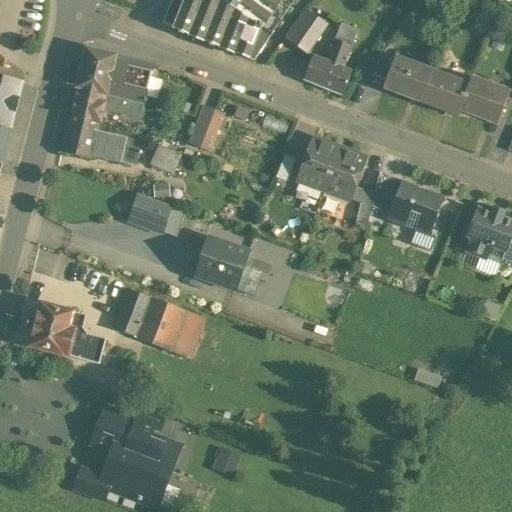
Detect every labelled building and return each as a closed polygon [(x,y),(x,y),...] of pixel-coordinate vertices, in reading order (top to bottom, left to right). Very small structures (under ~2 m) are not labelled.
[(174,0),(165,22),(175,26),(182,10),(177,8),(180,0),(174,0)] [(213,44),(232,7),(221,0),(180,0),(177,8),(182,10),(175,26),(174,29),(213,44)] [(281,20),(252,0),(221,0),(232,7),(271,35),(281,20)] [(291,7),(281,0),(252,0),(281,20),(291,7)] [(232,7),(213,44),(237,54),(237,53),(255,60),(272,35),(271,35),(232,7)] [(305,9),(285,39),(306,53),(327,24),(305,9)] [(358,30),(342,23),(335,40),(352,46),(352,45),(354,45),(358,37),(356,36),(358,30)] [(352,46),(335,40),(327,61),(343,68),(352,46)] [(154,66),(116,57),(116,56),(87,49),(78,87),(145,103),(154,66)] [(327,61),(314,56),(304,80),(342,96),(352,71),(343,68),(327,61)] [(433,71),(396,56),(384,88),(421,103),(433,71)] [(469,84),(433,71),(421,103),(458,116),(473,77),(472,77),(469,84)] [(24,82),(0,75),(0,125),(12,129),(24,82)] [(510,91),(473,77),(458,116),(459,117),(461,111),(498,125),(510,91)] [(145,103),(78,87),(71,115),(101,122),(105,104),(143,114),(145,103)] [(216,111),(205,106),(197,128),(208,132),(216,111)] [(250,112),(238,108),(235,117),(246,121),(250,112)] [(206,137),(202,148),(211,151),(225,114),(216,111),(208,132),(206,137)] [(71,115),(61,152),(92,159),(99,132),(101,122),(71,115)] [(118,120),(110,118),(108,124),(117,127),(118,120)] [(12,129),(0,125),(0,162),(2,164),(3,162),(12,129)] [(197,128),(195,133),(206,137),(208,132),(197,128)] [(128,138),(99,132),(92,159),(93,156),(122,163),(128,138)] [(206,137),(195,133),(191,144),(202,148),(206,137)] [(141,142),(128,138),(122,163),(135,166),(141,142)] [(340,149),(314,139),(298,180),(324,190),(340,149)] [(182,155),(159,145),(150,166),(173,175),(182,155)] [(366,159),(340,149),(324,190),(360,204),(364,190),(356,187),(366,159)] [(297,159),(285,155),(277,178),(288,182),(297,159)] [(211,159),(208,166),(230,174),(232,167),(211,159)] [(403,181),(380,172),(375,192),(372,207),(390,214),(403,181)] [(428,195),(417,191),(419,187),(403,181),(390,214),(388,220),(431,237),(445,197),(429,191),(428,195)] [(375,192),(364,190),(360,204),(356,225),(367,229),(372,207),(375,192)] [(171,207),(140,196),(131,222),(162,233),(171,207)] [(492,213),(478,208),(467,238),(470,239),(465,252),(487,260),(487,259),(501,264),(502,261),(505,252),(507,253),(511,239),(511,220),(503,217),(506,212),(494,208),(492,213)] [(248,253),(210,239),(197,276),(235,289),(248,253)] [(511,239),(507,253),(505,252),(502,261),(503,261),(504,260),(511,263),(511,239)] [(238,289),(256,295),(263,271),(246,265),(238,289)] [(187,299),(131,278),(127,289),(128,289),(182,310),(187,299)] [(182,310),(128,289),(114,329),(136,337),(136,338),(187,358),(202,317),(182,310)] [(206,306),(187,299),(182,310),(202,317),(206,306)] [(87,316),(40,304),(37,319),(30,317),(26,330),(33,332),(29,347),(68,357),(69,356),(100,365),(106,339),(86,334),(83,329),(87,316)] [(416,379),(440,387),(444,377),(419,368),(416,379)] [(134,421),(154,429),(160,431),(167,414),(140,403),(135,419),(134,421)] [(135,419),(106,407),(91,445),(112,453),(115,445),(127,449),(117,472),(107,468),(104,476),(112,480),(109,490),(158,508),(167,483),(154,478),(159,467),(172,471),(181,447),(163,439),(161,444),(150,440),(154,429),(134,421),(135,419)] [(233,476),(241,454),(221,446),(213,468),(233,476)] [(112,480),(104,476),(82,468),(75,490),(104,501),(109,490),(112,480)]
